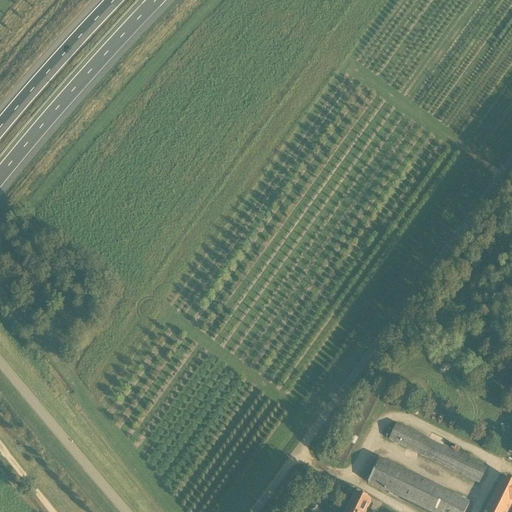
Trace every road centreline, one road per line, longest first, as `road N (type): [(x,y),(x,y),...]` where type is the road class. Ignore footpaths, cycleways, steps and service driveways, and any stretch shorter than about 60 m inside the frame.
road 1 (unclassified): [(254,511),(511,160)]
road 2 (track): [(501,174),(251,0)]
road 3 (motorway): [(0,176),(156,0)]
road 4 (unclassified): [(125,511),(0,363)]
road 5 (motorway): [(111,0),(0,121)]
